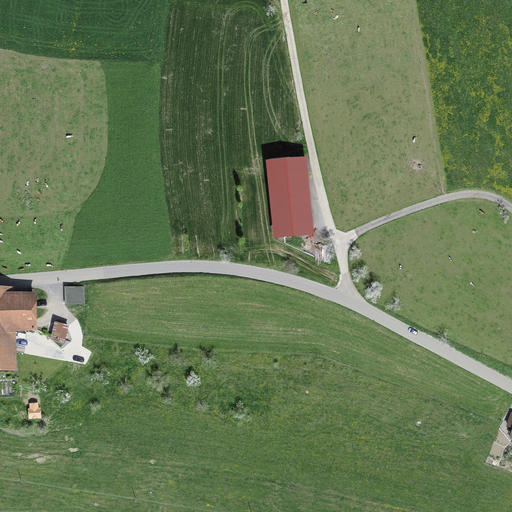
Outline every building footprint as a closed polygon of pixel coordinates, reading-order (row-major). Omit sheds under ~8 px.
[(274,236),(315,233),(309,152),(269,154),(274,236)] [(83,290),(64,290),(64,307),(83,307),(83,290)] [(13,292),(0,292),(0,374),(15,374),(14,337),(35,336),(34,298),(13,299),(13,292)] [(66,330),(53,327),(49,346),(63,348),(66,330)] [(36,407),(28,407),(29,413),(26,413),(27,422),(37,421),(36,407)]
